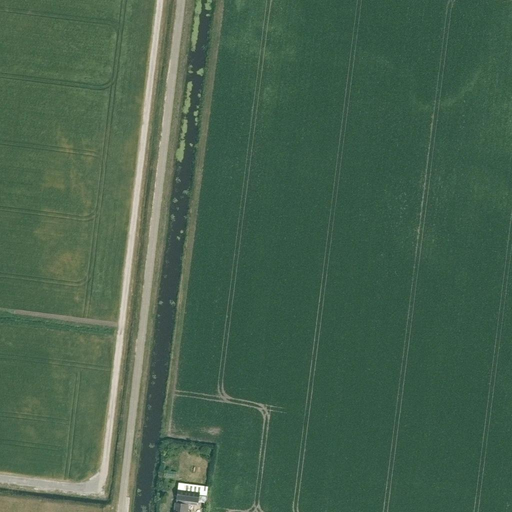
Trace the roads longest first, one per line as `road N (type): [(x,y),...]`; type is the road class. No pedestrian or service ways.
road 1 (track): [(160,0),(103,476),(74,489),(0,481)]
road 2 (unclassified): [(120,511),(181,0)]
